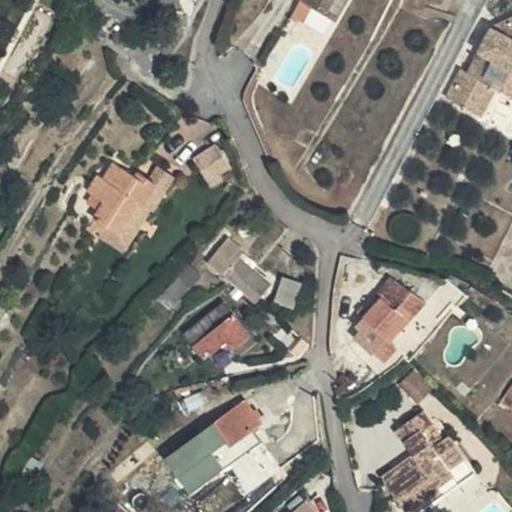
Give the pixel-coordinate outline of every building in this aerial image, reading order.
[(326,30),(335,18),(304,0),(297,0),(292,10),(326,30)] [(304,0),(335,18),(345,0),(304,0)] [(497,89),(502,91),(511,73),(511,21),(494,32),(472,74),(465,71),(451,100),(483,117),(497,89)] [(511,94),(511,73),(502,91),(511,94)] [(220,146),(195,161),(211,188),(223,180),(221,176),(233,169),(220,146)] [(91,228),(99,232),(104,222),(125,233),(141,204),(146,207),(163,176),(155,172),(148,168),(144,175),(115,160),(108,175),(100,171),(89,190),(107,201),(91,228)] [(104,222),(99,232),(104,236),(102,240),(128,253),(153,211),(158,213),(183,172),(161,162),(155,172),(163,176),(146,207),(141,204),(125,233),(104,222)] [(211,262),(237,282),(249,262),(241,257),(245,252),(229,239),(211,262)] [(273,281),(249,262),(237,282),(259,299),(273,281)] [(175,304),(202,276),(192,266),(165,294),(175,304)] [(286,277),(280,299),(298,304),(304,283),(286,277)] [(383,299),(375,309),(406,327),(429,300),(393,280),(378,295),(383,299)] [(189,335),(205,352),(211,347),(215,352),(229,340),(238,349),(255,334),(227,302),(189,335)] [(364,322),(373,311),(366,303),(357,313),(364,322)] [(395,339),(406,327),(375,309),(362,325),(367,330),(360,337),(377,353),(392,335),(395,339)] [(388,363),(402,346),(395,339),(392,335),(377,353),(388,363)] [(420,401),(434,388),(417,370),(403,382),(420,401)] [(511,402),(511,387),(503,401),(509,406),(511,402)] [(265,421),(248,398),(166,457),(192,494),(233,465),(242,477),(237,481),(247,495),(285,468),(266,443),(269,441),(258,425),(265,421)] [(396,430),(413,455),(417,461),(408,466),(405,461),(379,479),(402,511),(405,511),(434,494),(431,489),(449,477),(444,470),(463,457),(450,438),(431,451),(420,435),(431,427),(421,412),(396,430)] [(439,422),(431,427),(420,435),(431,451),(450,438),(439,422)] [(413,455),(405,461),(408,466),(417,461),(413,455)] [(423,511),(475,476),(463,457),(444,470),(449,477),(431,489),(434,494),(405,511),(423,511)]
